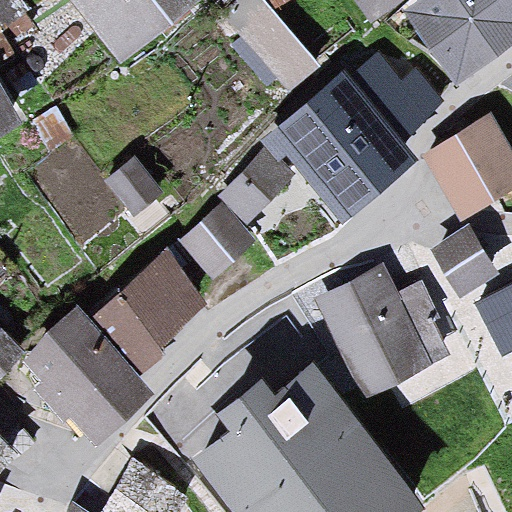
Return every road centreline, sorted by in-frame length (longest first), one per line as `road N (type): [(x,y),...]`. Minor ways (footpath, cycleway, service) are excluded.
road 1 (residential): [(47,511),(204,347),(283,285),(364,238)]
road 2 (residential): [(364,238),(511,63)]
road 3 (residential): [(511,242),(364,238)]
